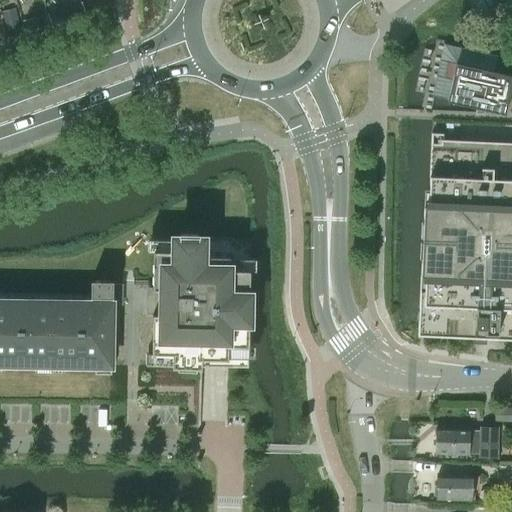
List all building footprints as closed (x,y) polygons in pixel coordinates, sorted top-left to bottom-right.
[(76,4),(48,13),(52,23),(53,25),(85,15),(81,2),(76,4)] [(21,22),(24,34),(39,31),(36,18),(21,22)] [(444,44),(432,96),(447,99),(447,102),(479,109),(505,114),(511,87),(511,81),(511,75),(493,71),(497,56),(444,44)] [(423,205),(418,324),(417,336),(511,339),(511,142),(442,139),(442,133),(431,133),(428,205),(423,205)] [(112,280),(111,365),(125,366),(126,366),(138,366),(153,366),(155,366),(199,367),(201,367),(213,367),(226,367),(228,367),(242,368),(248,368),(250,238),(246,237),(241,237),(154,236),(153,281),(133,280),(122,280),(113,280),(112,280)] [(0,370),(5,371),(5,364),(35,364),(35,371),(65,372),(65,365),(94,365),(94,372),(111,372),(111,365),(112,280),(91,280),(91,290),(91,294),(86,294),(49,294),(0,292),(0,370)] [(493,422),(511,422),(511,403),(504,403),(504,410),(493,410),(493,422)] [(433,453),(466,454),(466,453),(478,454),(477,457),(494,458),(495,429),(479,428),(478,436),(466,435),(466,430),(434,429),(433,453)] [(433,486),(433,493),(435,496),(435,498),(468,500),(469,489),(479,489),(479,476),(470,476),(470,474),(436,473),(436,484),(433,486)]
